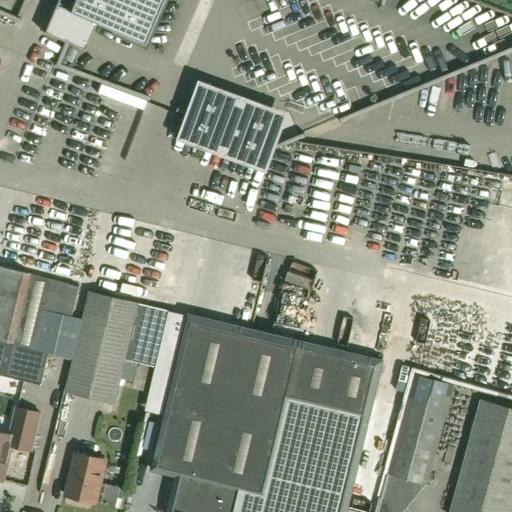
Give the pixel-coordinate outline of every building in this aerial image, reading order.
[(142,45),(161,0),(56,0),(43,33),(84,50),(95,25),(142,45)] [(284,262),(277,327),(299,330),(307,265),(284,262)] [(72,316),(79,286),(0,267),(0,377),(40,387),(48,355),(34,351),(44,309),(72,316)] [(124,363),(125,360),(156,367),(169,311),(89,293),(66,390),(115,402),(120,378),(124,363)] [(164,416),(151,470),(176,476),(167,511),(239,511),(244,492),(267,497),(290,401),(292,401),(306,343),(188,315),(164,416)] [(244,492),(239,511),(346,511),(382,361),(306,343),(292,401),(290,401),(267,497),(244,492)] [(120,378),(133,382),(137,367),(124,363),(120,378)] [(415,375),(388,472),(427,483),(453,386),(415,375)] [(450,511),(511,511),(511,409),(481,401),(450,511)] [(0,479),(4,481),(12,446),(31,450),(40,413),(16,408),(10,435),(0,432),(0,479)] [(66,496),(95,503),(106,460),(76,453),(66,496)]
